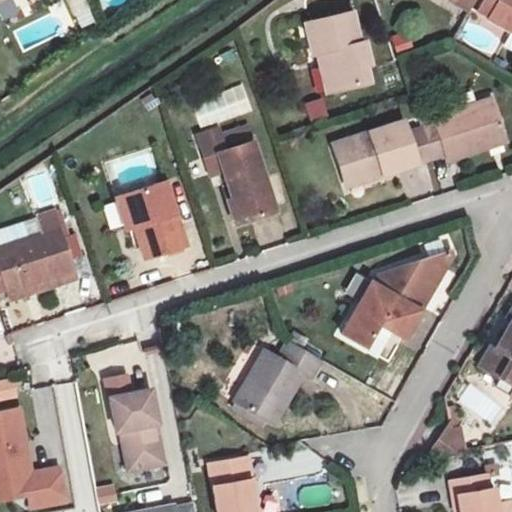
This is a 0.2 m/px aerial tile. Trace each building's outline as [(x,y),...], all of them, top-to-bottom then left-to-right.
[(452,0),(451,2),(469,12),(475,0),(452,0)] [(488,21),(511,34),(511,0),(484,0),(480,8),(492,15),(488,21)] [(330,54),(333,65),(328,67),(335,94),(367,86),(363,68),(368,67),(362,44),(357,46),(350,15),(304,25),(311,59),(314,58),(330,54)] [(314,58),(323,97),(335,94),(328,67),(333,65),(330,54),(314,58)] [(322,98),(304,103),(308,120),(326,116),(322,98)] [(447,162),(487,149),(484,142),(503,136),(491,101),(433,119),(436,128),(421,133),(431,162),(446,157),(447,162)] [(346,182),(381,171),(383,178),(416,166),(407,138),(402,123),(334,146),(346,182)] [(225,145),(250,137),(247,127),(222,135),(225,145)] [(431,162),(421,133),(407,138),(416,166),(431,162)] [(487,149),(505,143),(503,136),(484,142),(487,149)] [(216,153),(231,198),(235,198),(242,223),(274,212),(251,141),(216,153)] [(381,171),(346,182),(348,189),(383,178),(381,171)] [(275,203),(285,201),(279,173),(269,176),(275,203)] [(132,228),(143,260),(184,246),(163,181),(127,193),(137,226),(132,228)] [(137,226),(127,193),(114,198),(124,231),(132,228),(137,226)] [(225,200),(233,226),(242,223),(235,198),(231,198),(225,200)] [(42,233),(0,246),(0,277),(4,289),(6,295),(72,274),(58,228),(53,212),(37,217),(38,218),(42,233)] [(38,218),(0,229),(0,246),(42,233),(38,218)] [(440,241),(417,246),(420,258),(442,253),(440,241)] [(8,302),(74,281),(72,274),(6,295),(8,302)] [(371,283),(341,336),(363,349),(378,325),(403,339),(419,311),(371,283)] [(509,323),(494,350),(489,347),(477,368),(497,380),(511,387),(511,388),(511,387),(511,307),(504,321),(509,323)] [(266,421),(279,400),(285,403),(288,399),(303,373),(312,379),(323,360),(287,340),(277,358),(264,351),(235,402),(266,421)] [(13,379),(0,380),(0,402),(16,400),(13,379)] [(511,399),(511,387),(511,388),(511,387),(497,380),(493,388),(511,399)] [(61,424),(80,421),(74,383),(55,385),(61,424)] [(158,424),(151,390),(110,399),(117,432),(121,431),(129,472),(164,465),(156,424),(158,424)] [(272,425),(285,403),(279,400),(266,421),(272,425)] [(0,416),(0,502),(29,496),(25,478),(19,448),(25,446),(18,413),(0,416)] [(422,457),(452,451),(446,422),(422,457)] [(25,478),(31,477),(25,446),(19,448),(25,478)] [(252,511),(243,459),(207,465),(215,511),(252,511)] [(454,495),(457,511),(511,511),(511,503),(511,500),(494,503),(491,487),(486,488),(483,472),(446,478),(449,495),(454,495)] [(449,495),(451,511),(457,511),(454,495),(449,495)] [(193,511),(191,500),(129,511),(193,511)]
